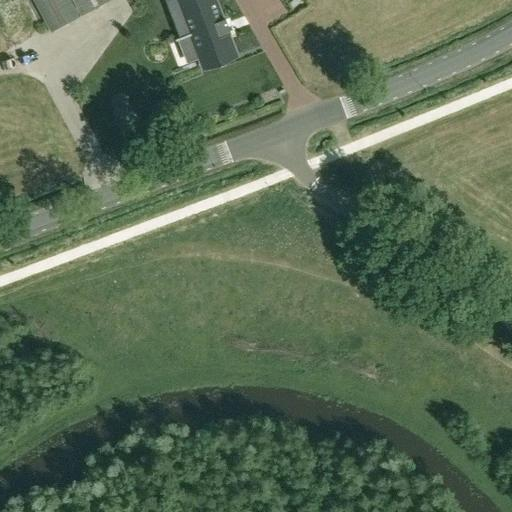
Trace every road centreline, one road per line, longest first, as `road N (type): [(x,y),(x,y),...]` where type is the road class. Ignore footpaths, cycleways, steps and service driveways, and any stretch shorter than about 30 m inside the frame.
road 1 (unclassified): [(511,322),(298,170),(276,136)]
road 2 (tertiary): [(0,237),(276,136)]
road 3 (tertiary): [(276,136),(511,36)]
